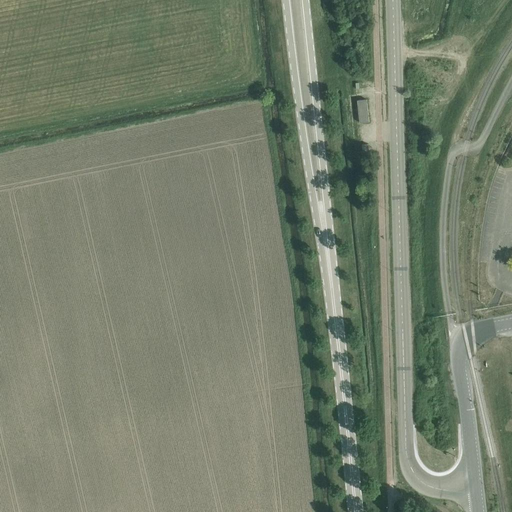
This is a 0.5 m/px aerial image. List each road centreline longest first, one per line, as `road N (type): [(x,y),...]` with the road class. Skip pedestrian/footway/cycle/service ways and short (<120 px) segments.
road 1 (unclassified): [(475,482),(418,478),(403,425),(392,0)]
road 2 (unclassified): [(463,342),(443,290),(451,156),(480,143),(511,79)]
road 3 (secondary): [(286,0),(331,283)]
road 4 (secondary): [(331,283),(304,0)]
road 5 (secondary): [(355,511),(331,283)]
road 6 (unclassified): [(475,482),(458,355),(463,342)]
